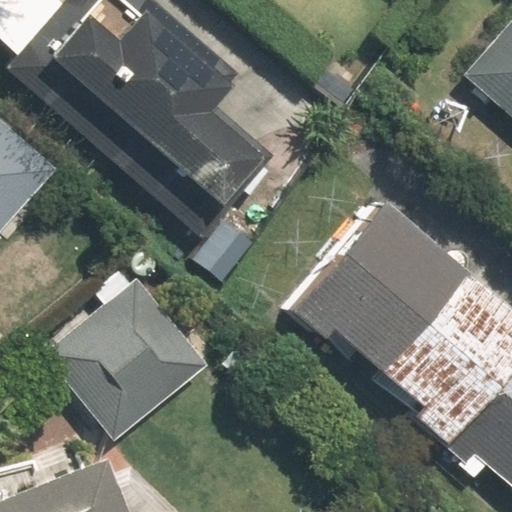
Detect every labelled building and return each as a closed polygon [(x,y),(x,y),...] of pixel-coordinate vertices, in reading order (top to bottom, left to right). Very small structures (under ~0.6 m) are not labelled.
[(64,0),(56,10),(45,0),(0,0),(0,52),(7,59),(0,66),(0,72),(31,99),(52,75),(207,212),(284,125),(142,0),(64,0)] [(511,129),(511,5),(451,78),(511,129)] [(0,222),(47,167),(0,126),(0,222)] [(294,178),(268,159),(219,227),(245,246),(294,178)] [(511,327),(364,203),(274,309),(312,341),(321,331),(412,408),(400,423),(470,482),(480,470),(511,497),(511,327)] [(133,267),(31,356),(109,445),(210,357),(133,267)] [(0,511),(175,511),(170,500),(153,507),(135,462),(96,478),(86,451),(32,473),(25,456),(0,466),(0,511)]
